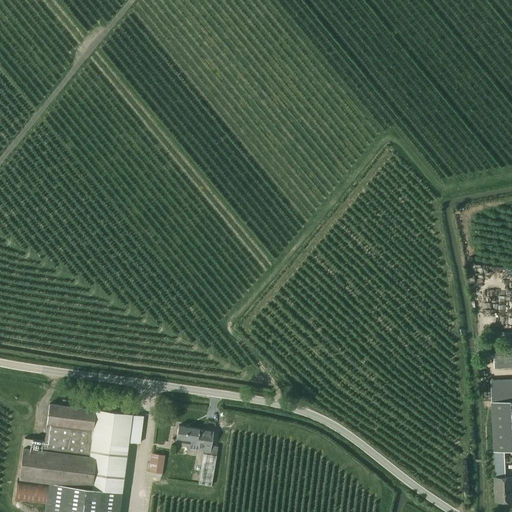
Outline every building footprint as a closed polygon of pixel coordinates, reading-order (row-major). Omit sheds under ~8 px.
[(511,332),(487,331),(487,340),(511,342),(511,332)] [(511,353),(496,354),(497,367),(511,366),(511,353)] [(511,401),(510,401),(493,402),(495,451),(511,450),(511,401)] [(143,416),(115,412),(113,412),(95,409),(49,403),(46,423),(47,424),(44,440),(24,438),(19,479),(17,479),(15,501),(46,505),(44,511),(119,511),(122,492),(120,492),(127,441),(139,443),(143,416)] [(179,426),(177,438),(191,440),(190,444),(198,445),(197,450),(204,451),(198,484),(212,485),(218,446),(210,445),(213,431),(179,426)] [(149,471),(150,471),(149,475),(161,476),(162,473),(165,455),(152,453),(149,471)] [(511,477),(499,478),(496,478),(496,502),(511,501),(511,477)]
